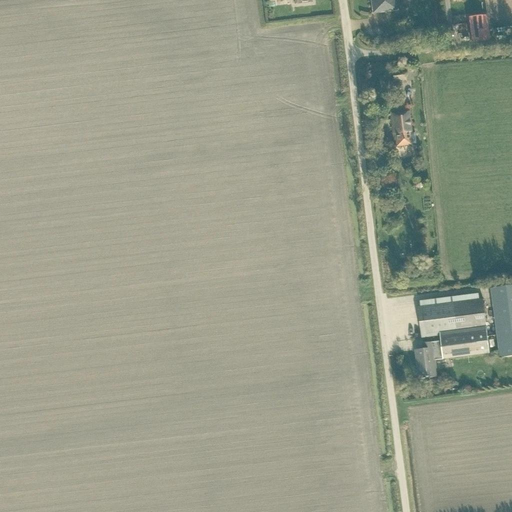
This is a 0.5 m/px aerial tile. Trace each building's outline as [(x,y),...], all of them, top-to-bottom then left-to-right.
[(369,0),(372,14),(398,10),(396,0),(369,0)] [(486,16),(468,18),(471,42),(489,39),(486,16)] [(405,80),(404,71),(391,72),(393,88),(400,87),(400,81),(405,80)] [(409,133),(411,132),(408,106),(404,107),(404,113),(398,113),(397,113),(389,114),(391,135),(394,135),(394,138),(393,139),(393,141),(395,141),(396,147),(410,145),(409,133)] [(500,358),(511,356),(511,285),(491,289),(500,358)] [(418,307),(422,338),(440,336),(441,341),(423,344),(424,350),(416,351),(419,379),(435,377),(434,369),(436,368),(435,360),(489,353),(482,299),(418,307)]
